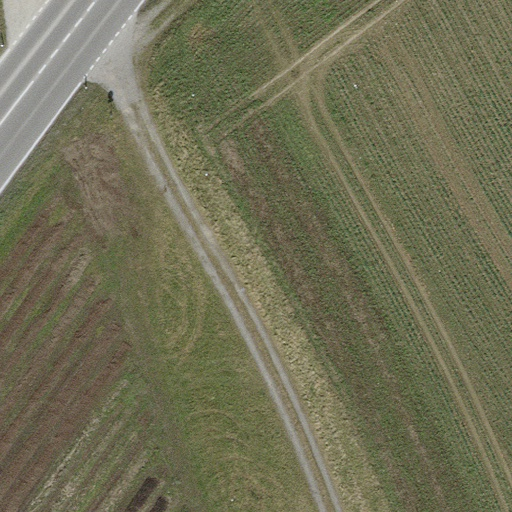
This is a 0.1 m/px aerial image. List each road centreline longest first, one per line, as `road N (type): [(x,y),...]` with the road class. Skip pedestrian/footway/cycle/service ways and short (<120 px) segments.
road 1 (track): [(76,20),(124,92),(333,511)]
road 2 (primary): [(0,119),(93,0)]
